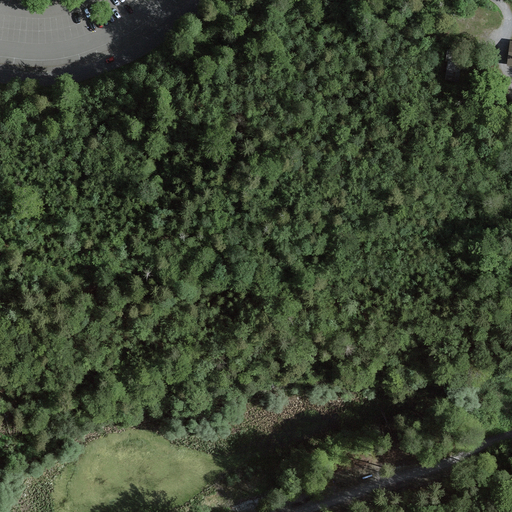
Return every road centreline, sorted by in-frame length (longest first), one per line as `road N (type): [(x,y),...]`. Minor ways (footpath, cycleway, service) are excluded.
road 1 (unclassified): [(208,0),(142,53),(104,69),(63,78),(0,76)]
road 2 (track): [(305,511),(444,464),(511,430)]
